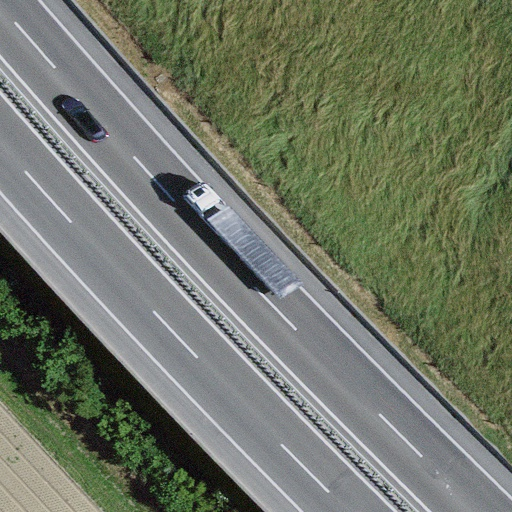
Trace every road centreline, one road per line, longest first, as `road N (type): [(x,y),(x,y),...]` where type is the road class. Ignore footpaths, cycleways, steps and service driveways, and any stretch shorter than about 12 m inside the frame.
road 1 (motorway): [(480,511),(287,321),(0,4)]
road 2 (motorway): [(0,142),(348,511)]
